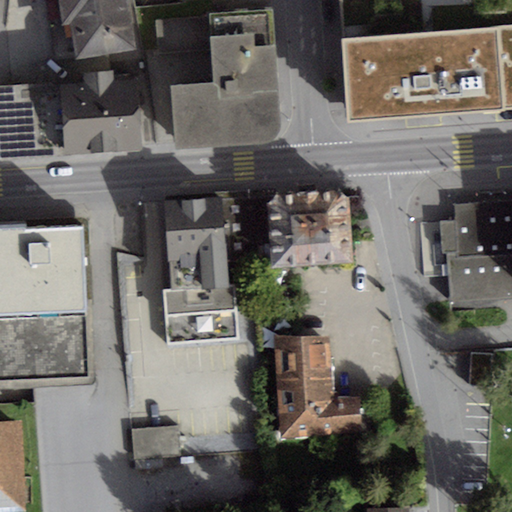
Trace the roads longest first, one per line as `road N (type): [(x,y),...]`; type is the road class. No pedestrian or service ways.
road 1 (residential): [(442,511),(386,157)]
road 2 (tertiary): [(317,162),(0,184)]
road 3 (residential): [(305,0),(317,162)]
road 4 (tertiary): [(511,149),(386,157)]
